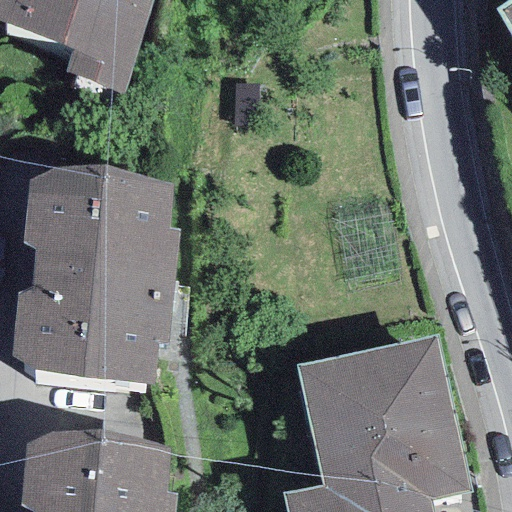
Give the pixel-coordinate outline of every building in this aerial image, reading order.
[(8,0),(0,26),(0,47),(70,69),(63,89),(124,108),(157,0),(8,0)] [(511,28),(495,40),(511,65),(511,28)] [(52,192),(30,200),(22,271),(34,272),(31,313),(18,312),(11,379),(32,394),(154,401),(157,358),(169,359),(177,253),(167,252),(171,205),(52,192)] [(301,500),(277,505),(278,511),(419,511),(419,509),(451,503),(423,355),(279,382),(301,500)] [(159,511),(163,484),(27,463),(19,511),(159,511)]
